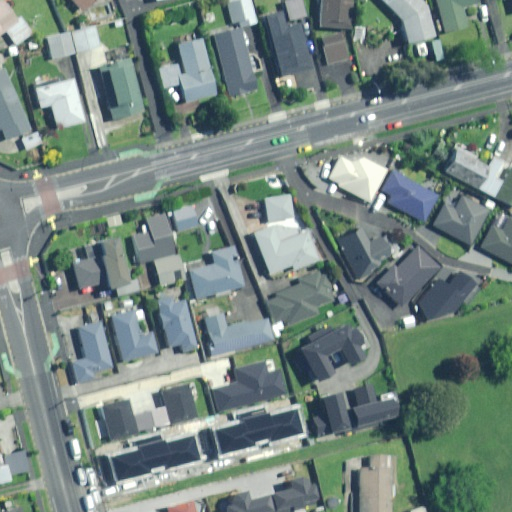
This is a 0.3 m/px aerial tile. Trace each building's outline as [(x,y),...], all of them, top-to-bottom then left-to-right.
[(94,0),(65,0),(72,12),(94,0)] [(254,24),(247,0),(223,0),(229,24),(244,21),(245,27),(254,24)] [(304,18),(299,0),(292,0),(282,3),(286,22),(304,18)] [(348,30),(348,0),(317,0),(316,29),(348,30)] [(422,4),(417,0),(375,0),(396,21),(402,45),(429,39),(422,4)] [(430,0),(440,34),(462,28),(457,9),(472,5),(470,0),(430,0)] [(12,22),(0,4),(0,32),(2,32),(12,46),(29,34),(18,18),(12,22)] [(282,30),(277,13),(262,16),(277,79),(307,72),(296,27),(282,30)] [(96,48),(91,28),(42,41),(48,60),(96,48)] [(225,98),(252,91),(236,29),(209,36),(225,98)] [(345,61),(338,34),(317,39),(323,66),(345,61)] [(212,95),(197,39),(172,46),(177,64),(155,70),(160,89),(175,85),(180,104),(212,95)] [(135,100),(125,60),(95,68),(97,75),(100,85),(106,108),(135,100)] [(26,130),(0,71),(0,138),(1,141),(26,130)] [(80,123),(69,80),(30,90),(35,109),(46,106),(51,123),(57,122),(59,128),(80,123)] [(33,133),(17,141),(22,153),(39,145),(33,133)] [(485,165),(453,148),(440,172),(511,209),(511,168),(489,157),(485,165)] [(336,157),(325,178),(335,183),(333,186),(366,203),(383,170),(359,158),(347,163),(336,157)] [(434,197),(388,172),(377,192),(388,197),(384,204),(419,223),(434,197)] [(288,218),(284,195),(259,200),(264,223),(288,218)] [(485,211),(458,196),(450,210),(440,205),(429,227),(466,246),(485,211)] [(194,226),(188,207),(168,212),(174,232),(194,226)] [(170,257),(158,213),(139,219),(143,232),(127,237),(135,264),(149,261),(156,287),(181,280),(174,256),(170,257)] [(511,221),(506,218),(499,232),(488,226),(476,248),(511,266),(511,221)] [(274,244),(268,226),(249,234),(265,275),(287,266),(289,270),(313,261),(302,233),(274,244)] [(350,226),(329,239),(356,284),(381,269),(377,263),(385,258),(374,240),(362,247),(350,226)] [(100,290),(109,288),(112,300),(133,296),(130,280),(120,283),(110,239),(92,243),(95,257),(67,263),(73,290),(98,284),(100,290)] [(240,290),(229,247),(205,254),(209,265),(184,272),(191,300),(211,295),(211,297),(240,290)] [(434,268),(412,247),(391,269),(389,267),(372,285),(397,309),(434,268)] [(311,309),(331,302),(318,270),(259,293),(271,325),(281,321),(284,327),(314,315),(311,309)] [(453,315),(476,290),(455,271),(443,284),(436,278),(412,303),(418,322),(453,315)] [(165,304),(163,298),(152,301),(164,348),(176,345),(178,353),(193,349),(181,300),(165,304)] [(137,336),(130,310),(107,316),(119,362),(154,353),(148,333),(137,336)] [(221,329),(217,314),(199,319),(209,357),(270,341),(264,320),(243,325),(243,323),(221,329)] [(108,369),(96,322),(73,328),(81,359),(67,363),(72,384),(90,380),(89,373),(108,369)] [(331,334),(326,324),(292,341),(302,360),(320,351),(316,341),(331,334)] [(341,383),(332,378),(339,366),(324,356),(299,396),(310,404),(309,406),(321,414),(323,412),(335,420),(351,396),(348,394),(338,388),(341,383)] [(203,389),(197,371),(181,376),(189,402),(165,409),(160,394),(130,403),(138,429),(171,419),(173,428),(198,420),(195,411),(219,403),(214,386),(203,389)] [(265,426),(259,428),(258,423),(238,428),(238,427),(178,441),(184,467),(243,453),(241,446),(262,441),(261,435),(267,434),(265,426)] [(0,482),(4,482),(2,477),(22,472),(17,452),(0,456),(0,482)] [(351,511),(386,511),(388,456),(365,455),(365,468),(353,468),(351,511)] [(306,477),(303,467),(283,472),(286,483),(306,477)] [(276,488),(272,471),(236,480),(243,507),(271,500),(268,490),(276,488)] [(190,511),(187,500),(162,506),(163,511),(190,511)]
